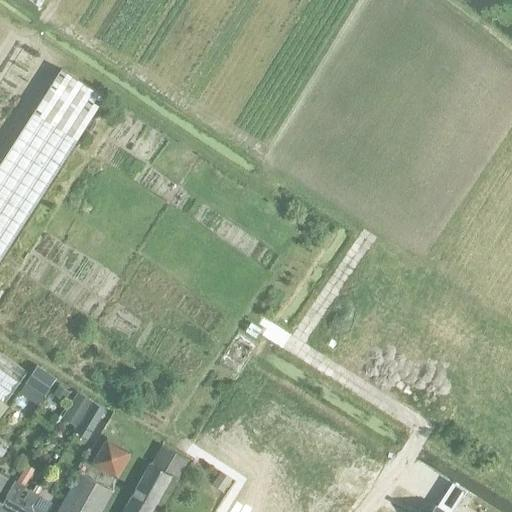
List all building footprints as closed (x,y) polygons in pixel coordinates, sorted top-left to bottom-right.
[(0,417),(8,406),(5,404),(28,371),(0,351),(0,262),(106,96),(62,69),(0,165),(0,417)] [(20,392),(40,405),(58,377),(38,364),(20,392)] [(94,401),(79,392),(64,417),(79,426),(94,401)] [(92,463),(120,478),(134,452),(107,437),(92,463)] [(153,462),(180,478),(191,460),(163,444),(153,462)] [(152,511),(172,479),(149,466),(122,511),(152,511)] [(102,511),(114,491),(81,472),(57,511),(102,511)] [(26,487),(16,481),(3,502),(0,507),(0,511),(21,511),(28,501),(20,497),(26,487)] [(465,491),(454,484),(446,496),(457,504),(465,491)] [(47,511),(35,505),(40,496),(33,492),(28,501),(21,511),(47,511)]
